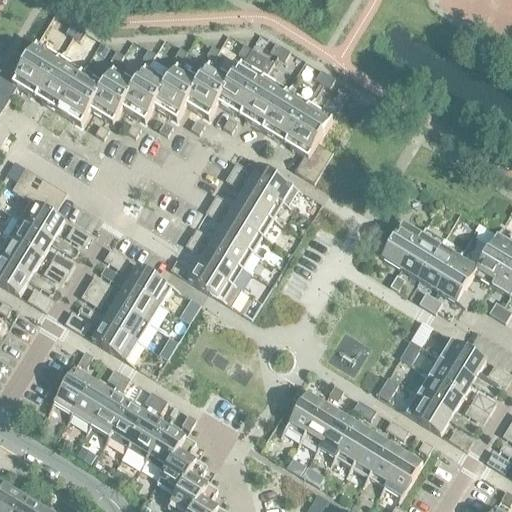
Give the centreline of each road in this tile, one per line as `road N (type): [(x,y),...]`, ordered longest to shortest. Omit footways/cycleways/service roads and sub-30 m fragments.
road 1 (residential): [(335,266),(363,226),(213,135),(187,176),(144,169),(117,211)]
road 2 (residential): [(478,470),(304,361),(298,324),(335,266)]
road 3 (residential): [(52,326),(209,417),(240,511)]
road 4 (residential): [(335,266),(438,325),(475,321),(511,341)]
road 5 (unknown): [(186,291),(259,163)]
road 6 (residential): [(118,511),(113,501),(0,432)]
road 7 (residential): [(113,218),(52,326)]
